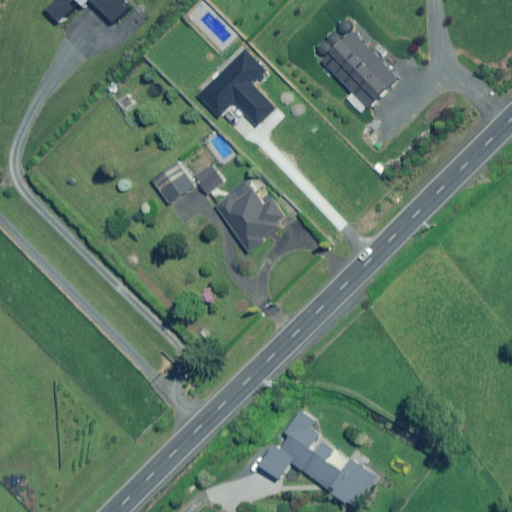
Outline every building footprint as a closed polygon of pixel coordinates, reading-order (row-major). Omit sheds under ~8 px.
[(335,30),(316,47),(323,55),(342,38),(335,30)] [(392,67),(355,31),(324,62),(372,109),(403,78),(392,67)] [(270,71),(250,51),(202,97),(222,118),(236,104),(259,128),(279,108),(256,84),(270,71)] [(228,180),(214,163),(198,177),(211,194),(228,180)] [(200,186),(184,165),(159,183),(175,204),(200,186)] [(270,206),(253,183),(220,208),(252,250),(283,227),(280,223),(289,216),(278,200),(270,206)] [(357,459),(340,447),(314,428),(319,421),(304,410),(288,433),(293,436),(284,449),(280,445),(265,466),(284,480),(296,463),(361,510),(383,478),(357,459)]
